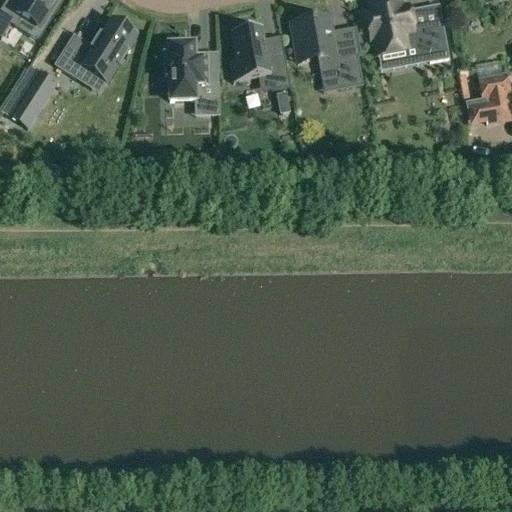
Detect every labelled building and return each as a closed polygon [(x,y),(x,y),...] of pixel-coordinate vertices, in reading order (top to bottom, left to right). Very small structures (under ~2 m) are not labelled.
[(8,0),(0,13),(0,41),(0,42),(15,18),(40,33),(53,14),(56,16),(65,0),(8,0)] [(428,67),(450,63),(439,5),(399,12),(398,6),(388,8),(387,4),(371,7),(372,11),(368,12),(369,18),(366,18),(367,24),(366,24),(369,35),(370,41),(374,40),(379,72),(427,63),(428,67)] [(309,25),(290,28),(296,62),(316,58),(319,76),(334,73),(338,93),(362,89),(357,59),(337,62),(332,35),(329,19),(309,23),(309,25)] [(137,38),(112,23),(92,56),(75,45),(60,68),(102,93),(123,59),(124,59),(137,38)] [(234,64),(229,65),(232,85),(232,86),(257,82),(268,80),(270,94),(289,91),(283,59),(267,63),(263,44),(261,32),(229,37),(229,38),(234,64)] [(169,79),(169,105),(219,103),(217,66),(205,66),(205,63),(193,64),(193,48),(168,49),(168,60),(164,60),(165,79),(169,79)] [(8,122),(26,133),(56,87),(38,75),(8,122)] [(476,83),(480,104),(464,106),(465,109),(464,109),(465,114),(466,114),(469,129),(484,126),(485,130),(511,124),(511,117),(505,78),(476,83)] [(47,153),(65,134),(47,117),(29,137),(47,153)]
